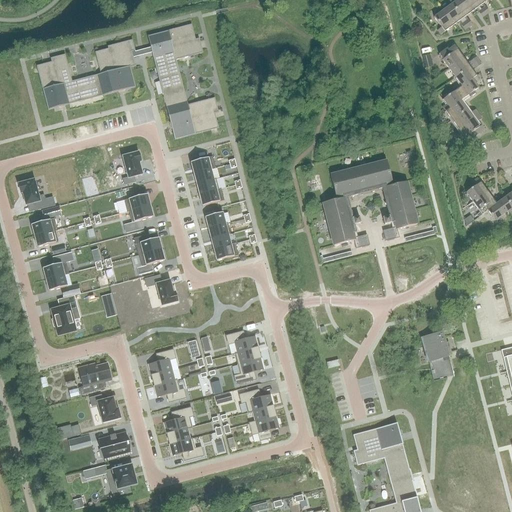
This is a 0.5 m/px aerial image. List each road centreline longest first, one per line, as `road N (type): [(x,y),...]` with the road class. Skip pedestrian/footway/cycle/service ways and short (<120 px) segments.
road 1 (residential): [(272,310),(303,440),(153,485),(116,346),(48,356),(40,345),(0,193)]
road 2 (residential): [(0,169),(152,128),(191,284),(260,267),(268,295)]
road 3 (unclassified): [(32,511),(0,379)]
road 4 (residential): [(388,303),(450,270),(511,254)]
road 5 (residential): [(359,416),(348,374),(388,303)]
